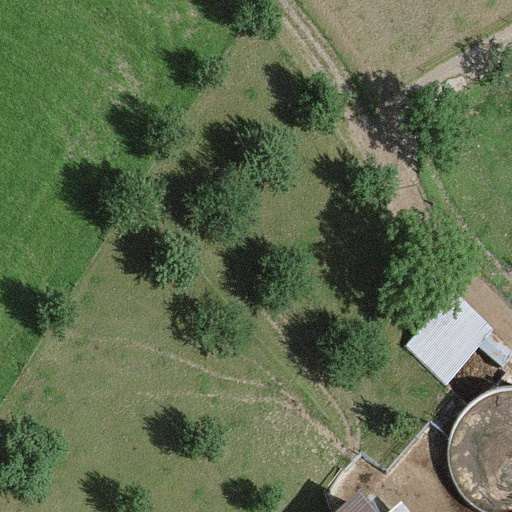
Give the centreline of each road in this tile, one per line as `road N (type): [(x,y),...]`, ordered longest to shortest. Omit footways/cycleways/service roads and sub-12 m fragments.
road 1 (track): [(267,0),(347,98),(407,227),(511,334)]
road 2 (track): [(407,227),(394,137),(420,100),(511,45)]
